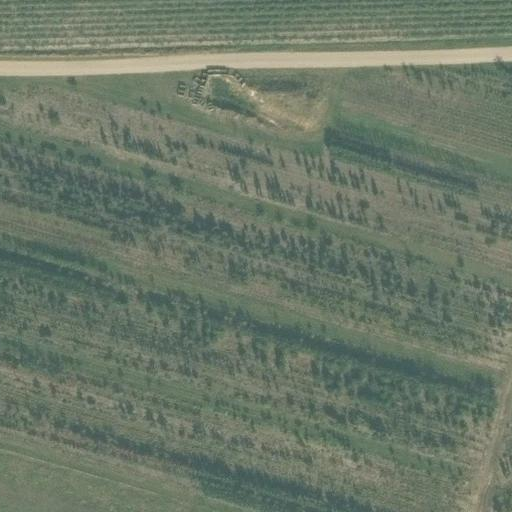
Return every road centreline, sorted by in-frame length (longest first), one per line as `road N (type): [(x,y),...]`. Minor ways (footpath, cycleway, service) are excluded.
road 1 (track): [(511,56),(0,70)]
road 2 (track): [(475,511),(511,391)]
